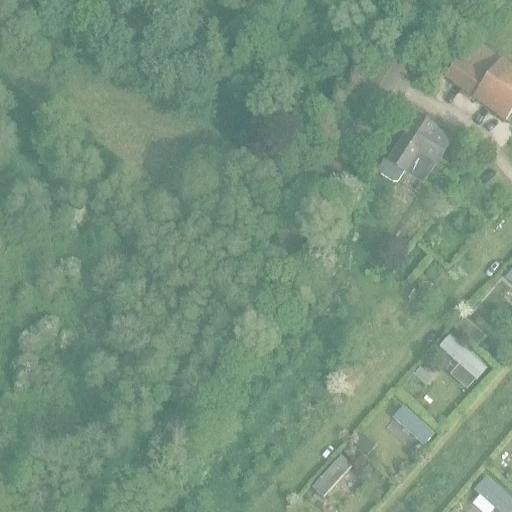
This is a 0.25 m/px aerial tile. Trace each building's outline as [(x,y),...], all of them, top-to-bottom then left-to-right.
[(504,121),(511,126),(511,112),(511,110),(511,70),(471,42),(444,81),(503,122),(504,121)] [(437,165),(438,166),(453,142),(435,131),(437,127),(420,116),(390,161),(383,162),(378,171),(380,176),(392,183),(397,183),(405,173),(424,185),(437,165)] [(498,282),(470,314),(481,323),(509,291),(498,282)] [(298,315),(309,296),(300,291),(290,310),(298,315)] [(378,416),(357,439),(365,447),(386,425),(378,416)] [(341,457),(312,490),(323,500),(352,467),(341,457)] [(373,472),(363,463),(353,473),(363,482),(373,472)] [(508,511),(511,508),(511,505),(484,480),(473,493),(494,511),(508,511)]
